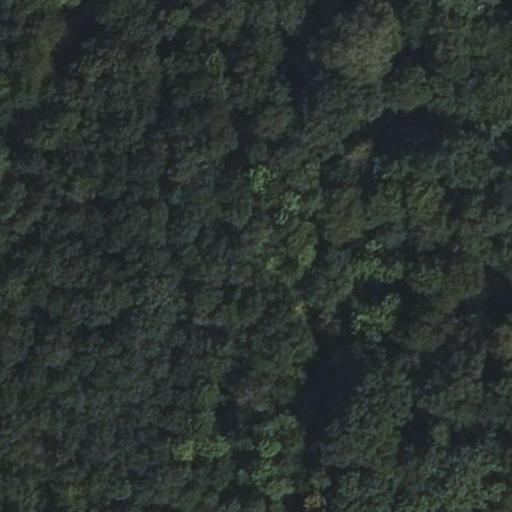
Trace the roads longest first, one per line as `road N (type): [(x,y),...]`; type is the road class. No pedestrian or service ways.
road 1 (track): [(324,511),(417,0)]
road 2 (unknown): [(0,172),(94,0)]
